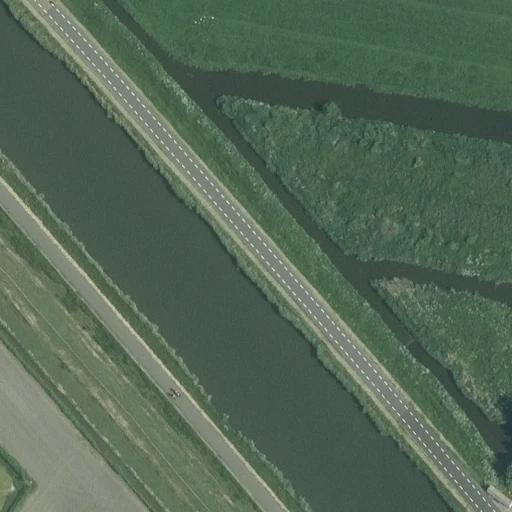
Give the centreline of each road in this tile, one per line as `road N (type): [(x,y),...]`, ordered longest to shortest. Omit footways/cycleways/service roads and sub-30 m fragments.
road 1 (unclassified): [(486,511),(38,0)]
road 2 (unclassified): [(273,511),(0,193)]
